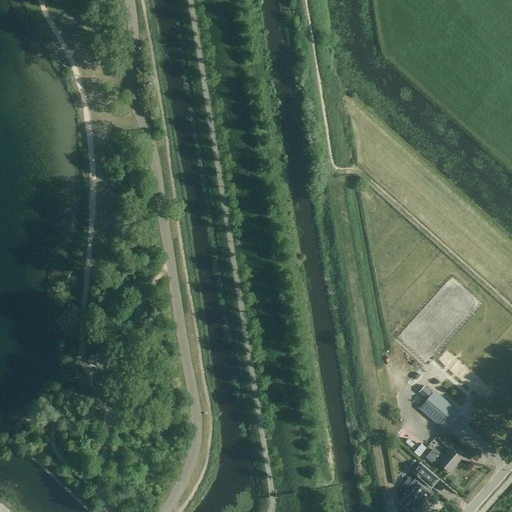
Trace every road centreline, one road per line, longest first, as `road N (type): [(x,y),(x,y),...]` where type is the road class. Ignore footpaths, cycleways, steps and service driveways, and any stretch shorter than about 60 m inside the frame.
road 1 (unknown): [(139,0),(209,409),(205,469),(178,511)]
road 2 (track): [(306,0),(333,168),(357,169),(511,307)]
